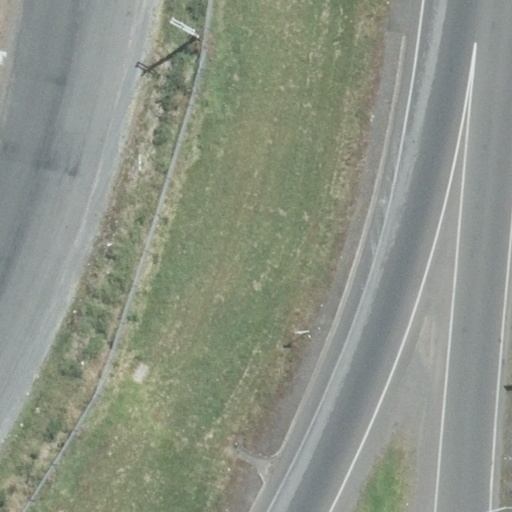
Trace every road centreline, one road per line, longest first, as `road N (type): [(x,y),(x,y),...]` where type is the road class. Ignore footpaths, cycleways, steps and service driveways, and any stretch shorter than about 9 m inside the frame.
road 1 (motorway): [(303,511),(359,387),(486,0)]
road 2 (motorway): [(466,511),(490,0)]
road 3 (tertiary): [(0,291),(87,0)]
